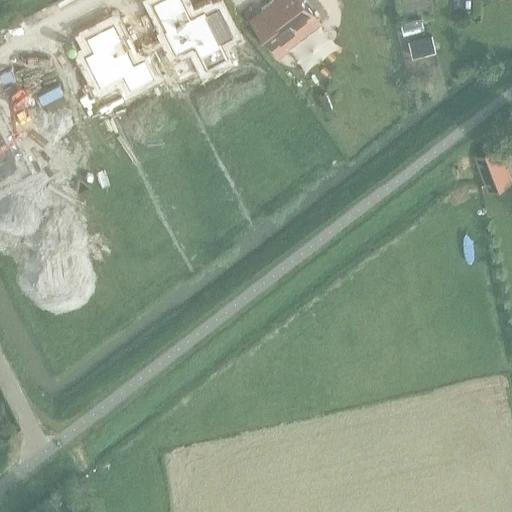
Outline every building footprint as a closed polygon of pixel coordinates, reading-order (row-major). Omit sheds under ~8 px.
[(232,36),(218,7),(205,13),(203,9),(190,16),(181,0),(156,0),(152,2),(165,29),(163,30),(174,53),(193,44),(205,69),(228,58),(220,42),(232,36)] [(303,0),(274,0),(249,19),(278,57),(288,49),(281,39),(314,14),(303,0)] [(112,22),(84,36),(91,50),(82,54),(98,86),(122,74),(128,88),(153,76),(143,57),(132,62),(126,50),(127,49),(120,36),(119,36),(112,22)] [(433,36),(410,42),(413,57),(437,51),(433,36)] [(42,58),(16,71),(36,110),(52,102),(63,123),(87,111),(60,58),(45,65),(42,58)] [(511,179),(500,147),(479,155),(492,188),(511,180),(511,179)] [(0,149),(0,169),(8,166),(0,149)]
